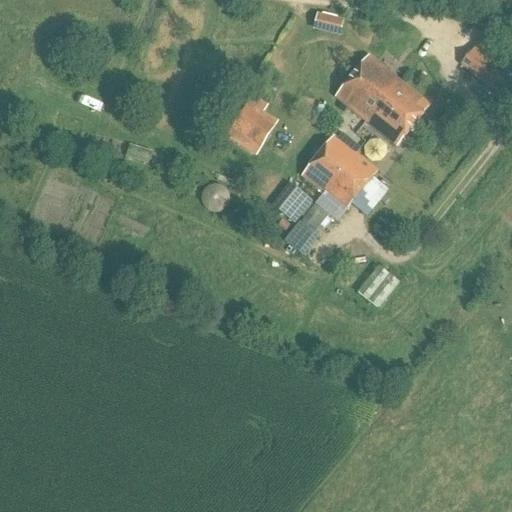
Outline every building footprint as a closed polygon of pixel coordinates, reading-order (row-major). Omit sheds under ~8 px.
[(340,37),(343,22),(316,16),(313,31),(340,37)] [(506,104),(511,96),(511,84),(471,52),(460,67),(506,104)] [(397,147),(430,106),(369,58),(337,98),(397,147)] [(262,150),(275,129),(244,110),(231,132),(226,138),(256,157),(260,149),(262,150)] [(445,142),(460,123),(448,113),(432,131),(445,142)] [(345,214),(378,172),(334,137),(301,179),(345,214)] [(295,180),(278,200),(298,217),(315,197),(295,180)] [(213,215),(215,215),(218,215),(220,214),(221,214),(223,213),(225,211),(227,209),(228,208),(229,206),(229,204),(230,201),(230,199),(229,197),(229,195),(228,193),(227,191),(225,189),(223,188),(221,187),(219,186),(217,186),(216,186),(214,186),(212,186),(209,187),(207,188),(205,190),(203,192),(202,193),(201,195),(201,197),(200,200),(200,201),(201,204),(202,206),(203,209),(205,211),(208,213),(211,214),(213,215)] [(387,241),(395,232),(380,220),(372,229),(387,241)] [(303,257),(318,239),(300,225),(285,243),(303,257)] [(364,287),(385,304),(404,282),(382,264),(364,287)]
